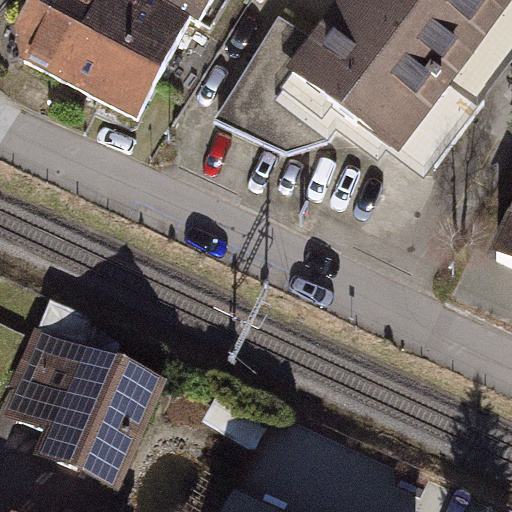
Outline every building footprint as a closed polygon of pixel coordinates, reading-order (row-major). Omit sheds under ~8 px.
[(22,67),(142,120),(188,21),(154,0),(38,0),(15,38),(22,67)] [(212,0),(154,0),(188,21),(196,27),(212,0)] [(397,152),(511,2),(511,0),(354,0),(316,52),(276,26),(218,120),(296,155),(326,147),(351,116),(397,152)] [(511,230),(502,251),(511,255),(511,230)] [(47,331),(4,422),(49,442),(41,458),(113,491),(163,385),(47,331)] [(41,511),(11,498),(3,511),(41,511)]
